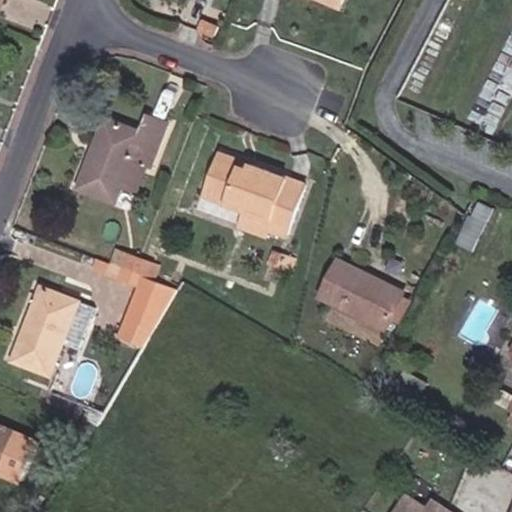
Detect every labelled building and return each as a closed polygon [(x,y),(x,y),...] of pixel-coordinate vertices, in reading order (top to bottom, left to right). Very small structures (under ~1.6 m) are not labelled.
[(213,40),(228,45),(231,37),(217,32),(213,40)] [(151,131),(116,116),(90,189),(131,208),(135,193),(162,174),(178,122),(158,113),(151,131)] [(214,159),(243,170),(246,164),(217,153),(214,159)] [(263,228),(281,234),(300,183),(246,164),(243,170),(214,159),(201,196),(266,219),(263,228)] [(508,215),(491,207),(484,221),(501,229),(508,215)] [(115,265),(127,269),(131,257),(119,253),(115,265)] [(127,269),(136,272),(140,261),(131,257),(127,269)] [(416,293),(348,257),(329,297),(397,333),(416,293)] [(136,272),(145,276),(150,264),(140,261),(136,272)] [(145,276),(156,280),(161,268),(150,264),(145,276)] [(111,277),(123,280),(127,269),(115,265),(111,277)] [(153,328),(174,286),(156,280),(145,276),(136,272),(127,269),(123,280),(142,287),(131,320),(153,328)] [(89,301),(49,285),(23,362),(63,379),(89,301)] [(402,323),(411,328),(420,313),(410,308),(402,323)] [(18,431),(0,424),(0,470),(2,471),(18,431)] [(453,511),(448,509),(446,511),(434,511),(420,502),(413,511),(453,511)]
